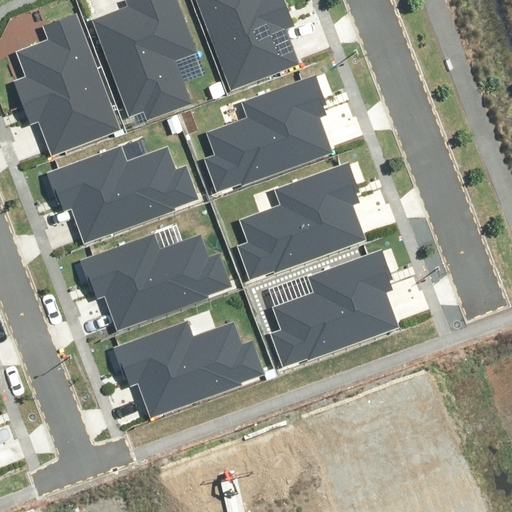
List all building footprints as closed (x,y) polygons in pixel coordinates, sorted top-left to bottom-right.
[(126,0),(95,11),(131,107),(146,102),(150,112),(193,96),(179,59),(204,50),(185,0),(126,0)] [(285,19),(291,16),(285,0),(198,0),(229,82),(299,56),(285,19)] [(16,73),(33,116),(40,114),(54,151),(123,125),(78,6),(44,19),(48,31),(17,43),(27,69),(16,73)] [(321,109),(330,106),(316,67),(243,94),(249,110),(209,124),(216,145),(205,149),(218,185),(334,143),(321,109)] [(50,165),(64,203),(73,200),(86,235),(202,192),(188,156),(176,160),(169,139),(129,154),(123,139),(50,165)] [(357,196),(366,192),(352,154),(279,181),(284,196),(244,211),(252,232),(240,236),(254,272),(369,230),(357,196)] [(82,254),(96,292),(105,288),(118,323),(234,280),(220,244),(208,248),(201,228),(161,242),(155,227),(82,254)] [(386,285),(395,281),(381,243),(308,270),(313,285),(274,300),(281,320),(269,325),(283,361),(399,319),(386,285)] [(113,339),(127,377),(136,374),(149,408),(264,366),(251,329),(239,334),(231,313),(192,328),(186,312),(113,339)]
